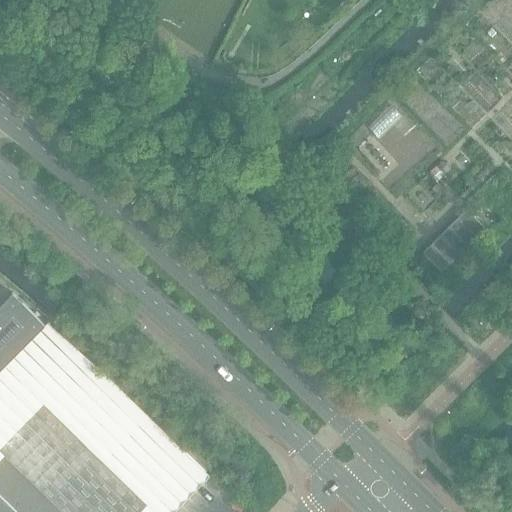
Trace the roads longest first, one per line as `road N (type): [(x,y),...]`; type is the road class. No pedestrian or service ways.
road 1 (secondary): [(370,450),(189,273),(0,116)]
road 2 (secondary): [(0,166),(342,482)]
